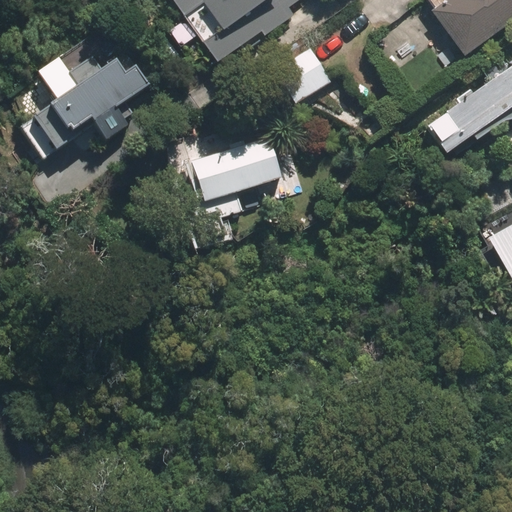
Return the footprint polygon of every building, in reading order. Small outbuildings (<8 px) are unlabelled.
[(182,0),(192,13),(210,0),(213,0),(230,24),(210,38),(225,59),(295,9),(293,7),(302,0),(182,0)] [(511,0),(453,0),(439,11),(470,53),(511,22),(511,0)] [(314,46),(280,70),(303,103),(337,80),(314,46)] [(66,56),(43,72),(62,100),(40,115),(61,145),(102,117),(114,136),(133,123),(120,104),(148,85),(127,55),(85,84),(66,56)] [(511,71),(435,123),(453,149),(511,109),(511,71)] [(204,158),(215,196),(288,176),(278,138),(204,158)] [(511,225),(493,236),(511,269),(511,225)]
